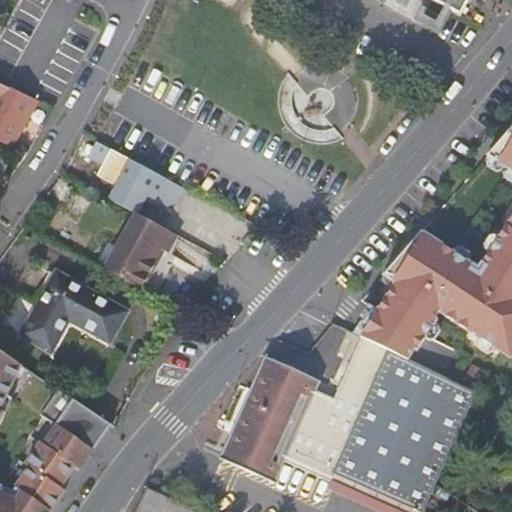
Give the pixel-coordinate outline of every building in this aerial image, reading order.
[(427,0),(459,16),(467,0),(427,0)] [(37,102),(0,84),(0,139),(14,146),(31,113),(37,102)] [(37,102),(31,113),(43,118),(48,109),(37,102)] [(511,128),(489,155),(498,160),(511,142),(511,128)] [(96,173),(114,182),(106,197),(133,211),(136,213),(146,195),(164,205),(174,199),(181,186),(96,138),(88,153),(103,161),(96,173)] [(511,216),(479,267),(427,234),(397,279),(359,338),(360,339),(406,361),(413,350),(416,351),(426,336),(437,320),(433,316),(431,315),(434,310),(436,312),(497,350),(499,347),(511,354),(511,142),(498,160),(511,169),(511,216)] [(136,213),(133,211),(100,269),(137,291),(160,250),(164,252),(175,234),(136,213)] [(427,234),(423,231),(388,273),(397,279),(427,234)] [(49,270),(12,332),(42,348),(61,317),(105,340),(121,312),(49,270)] [(454,381),(468,354),(426,336),(416,351),(413,350),(406,361),(441,377),(442,375),(454,381)] [(335,397),(316,389),(320,381),(285,366),(254,437),(241,466),(294,489),(301,473),(304,468),(408,511),(423,511),(477,392),(454,381),(442,375),(441,377),(406,361),(360,339),(335,397)] [(112,425),(59,391),(43,416),(55,424),(27,466),(32,469),(11,499),(0,494),(0,426),(6,414),(1,412),(23,366),(0,350),(0,511),(51,511),(66,491),(62,488),(76,468),(80,470),(112,425)] [(408,511),(304,468),(301,473),(392,511),(408,511)] [(203,511),(149,488),(136,511),(203,511)]
